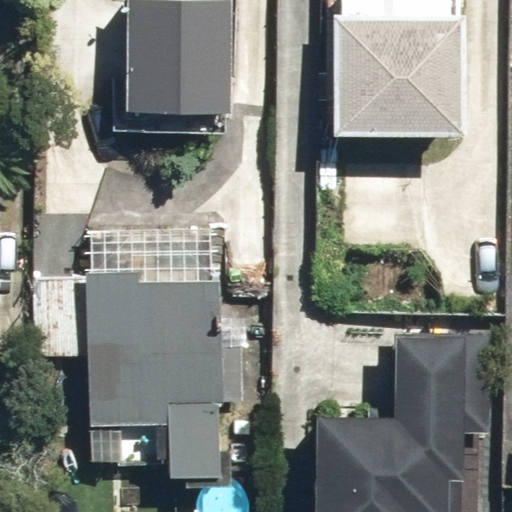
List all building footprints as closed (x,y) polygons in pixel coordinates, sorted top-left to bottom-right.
[(457,5),(363,0),(328,0),(318,248),(447,253),(457,5)] [(19,277),(0,276),(0,356),(17,357),(19,277)] [(215,282),(83,279),(84,461),(162,460),(162,482),(210,481),(210,402),(236,402),(235,327),(216,328),(215,282)] [(78,282),(30,281),(28,354),(76,355),(78,282)] [(386,418),(314,416),(309,511),(438,511),(440,482),(451,483),(453,435),(485,437),(489,340),(390,336),(386,418)] [(236,511),(238,488),(198,486),(196,511),(236,511)]
